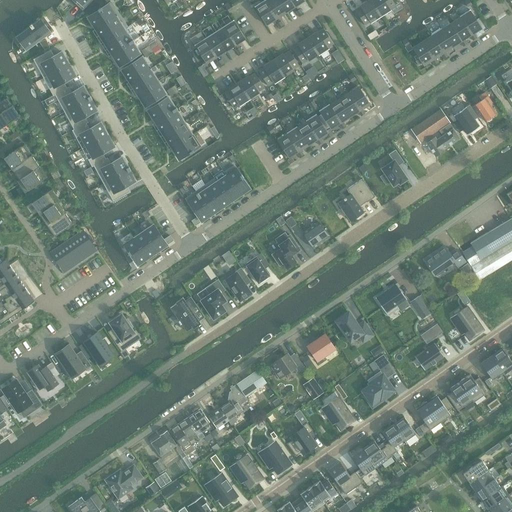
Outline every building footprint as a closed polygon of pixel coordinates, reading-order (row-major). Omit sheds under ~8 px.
[(71,0),(81,9),(90,0),(71,0)] [(285,12),(277,0),(265,0),(264,1),(276,18),(285,12)] [(295,6),(290,0),(277,0),(285,12),(295,6)] [(381,18),(370,0),(355,11),(364,26),(370,22),(371,24),(381,18)] [(396,5),(392,0),(371,0),(370,0),(381,18),(391,11),(390,9),(396,5)] [(276,18),(264,1),(254,7),(266,25),(276,18)] [(99,11),(88,18),(96,29),(119,14),(112,3),(102,9),(101,8),(98,10),(99,11)] [(471,12),(470,10),(460,16),(461,18),(471,34),(481,28),(471,12)] [(119,14),(96,29),(104,42),(127,27),(119,14)] [(461,18),(460,16),(459,17),(461,19),(451,25),(462,40),(471,34),(461,18)] [(31,28),(19,37),(27,49),(53,31),(44,19),(33,26),(32,25),(32,24),(30,26),(31,28)] [(234,20),(224,27),(235,45),(245,38),(234,20)] [(462,40),(451,25),(442,30),(441,28),(441,29),(442,31),(452,47),(462,40)] [(127,27),(104,42),(112,55),(134,41),(133,40),(132,41),(125,29),(128,27),(127,27)] [(235,45),(224,27),(214,33),(225,51),(235,45)] [(324,29),(308,39),(319,56),(329,50),(328,48),(334,44),(324,29)] [(442,31),(441,29),(431,35),(432,37),(442,53),(452,47),(442,31)] [(378,35),(375,31),(370,34),(373,39),(378,35)] [(225,51),(214,33),(204,39),(216,57),(225,51)] [(432,37),(431,35),(432,37),(423,43),(433,59),(442,53),(432,37)] [(216,57),(204,39),(194,45),(206,63),(216,57)] [(319,56),(308,39),(293,49),(302,64),(318,54),(319,56)] [(46,40),(39,43),(45,50),(49,47),(46,40)] [(134,41),(112,55),(120,66),(137,55),(140,53),(133,43),(134,42),(134,41)] [(433,59),(423,43),(413,49),(423,65),(433,59)] [(289,51),(274,61),(283,76),(299,66),(289,51)] [(48,52),(34,60),(43,78),(69,64),(62,52),(54,57),(51,58),(48,52)] [(142,57),(122,70),(130,82),(150,69),(142,57)] [(283,76),(274,61),(258,71),(268,86),(273,83),(275,85),(284,79),(283,77),(283,76)] [(69,64),(43,78),(44,78),(48,76),(51,82),(54,87),(49,89),(53,96),(68,87),(67,88),(64,82),(76,76),(69,64)] [(150,69),(130,82),(138,95),(158,82),(150,69)] [(265,88),(255,73),(239,83),(250,100),(251,100),(249,98),(265,88)] [(496,91),(489,80),(484,84),(491,94),(496,91)] [(158,82),(138,95),(145,107),(166,94),(158,82)] [(250,100),(239,83),(224,93),(233,108),(239,105),(240,107),(250,100)] [(68,87),(53,96),(55,95),(65,112),(91,98),(90,96),(89,97),(83,87),(72,93),(68,87)] [(349,94),(359,110),(369,104),(359,88),(349,94)] [(474,106),(485,122),(486,121),(489,122),(491,120),(492,118),(491,117),(496,114),(490,105),(492,103),(485,93),(479,97),(481,101),(474,106)] [(340,100),(350,116),(359,110),(349,94),(340,100)] [(0,112),(8,124),(19,116),(7,98),(0,102),(0,112)] [(91,98),(65,112),(74,130),(72,131),(88,123),(85,117),(96,110),(91,100),(92,100),(91,98)] [(168,98),(148,111),(156,123),(177,109),(176,108),(175,108),(168,98)] [(329,104),(329,105),(340,122),(350,116),(340,100),(330,106),(329,104)] [(329,105),(319,111),(330,129),(340,122),(329,105)] [(465,107),(454,115),(467,135),(479,126),(474,120),(478,118),(469,105),(466,108),(465,107)] [(177,109),(156,123),(164,135),(184,122),(177,111),(178,110),(177,109)] [(443,150),(452,144),(460,139),(453,129),(454,129),(450,123),(441,110),(411,130),(418,140),(421,142),(439,130),(439,131),(442,136),(436,140),(434,138),(427,143),(436,157),(444,151),(443,150)] [(316,114),(306,121),(317,139),(327,132),(316,114)] [(297,127),(296,127),(308,145),(317,139),(306,121),(307,123),(298,129),(297,127)] [(184,122),(164,135),(172,148),(192,135),(184,122)] [(88,123),(72,131),(76,138),(80,135),(86,147),(108,135),(101,123),(90,129),(87,124),(88,123)] [(296,127),(287,133),(298,151),(308,145),(296,127)] [(288,135),(278,142),(288,157),(298,151),(287,133),(286,133),(288,135)] [(108,135),(86,147),(93,158),(88,160),(92,167),(107,158),(106,159),(103,153),(114,147),(108,135)] [(192,135),(172,148),(179,160),(189,153),(190,154),(193,152),(193,151),(200,147),(192,135)] [(24,144),(4,158),(12,169),(32,156),(24,144)] [(405,162),(396,150),(390,155),(394,161),(383,169),(395,186),(400,183),(401,184),(408,180),(399,166),(405,162)] [(32,156),(12,169),(19,180),(17,181),(17,182),(39,167),(32,156)] [(107,158),(92,167),(94,166),(103,183),(130,169),(129,167),(128,168),(122,158),(111,164),(107,158)] [(365,164),(359,168),(363,173),(368,170),(365,164)] [(234,166),(224,173),(226,176),(240,196),(249,189),(234,166)] [(36,186),(45,179),(38,168),(40,167),(39,167),(17,182),(20,187),(25,193),(30,190),(32,192),(38,188),(36,186)] [(130,169),(103,183),(113,202),(127,194),(124,188),(127,186),(135,181),(130,171),(131,171),(130,169)] [(217,178),(215,179),(217,182),(230,202),(240,196),(226,176),(224,173),(226,176),(219,181),(217,178)] [(58,178),(54,181),(58,186),(61,184),(63,183),(59,178),(58,178)] [(215,179),(205,185),(207,188),(221,208),(230,202),(217,182),(215,179)] [(344,199),(338,203),(350,221),(364,212),(360,207),(366,202),(367,203),(375,197),(363,179),(347,190),(350,195),(346,198),(345,197),(343,199),(344,199)] [(205,185),(196,192),(197,194),(211,215),(221,208),(207,188),(205,185)] [(32,203),(39,214),(41,213),(60,201),(52,189),(32,203)] [(196,192),(186,199),(188,202),(198,217),(202,222),(211,215),(197,194),(196,192)] [(47,225),(65,213),(58,203),(60,201),(39,214),(47,225)] [(321,218),(315,210),(310,214),(315,222),(321,218)] [(55,237),(73,224),(65,213),(47,225),(55,237)] [(285,223),(282,219),(281,217),(276,220),(278,222),(281,227),(285,223)] [(292,217),(287,220),(292,228),(297,224),(292,217)] [(470,243),(472,247),(462,253),(476,276),(479,281),(511,260),(511,219),(511,218),(470,243)] [(313,249),(329,238),(319,222),(303,232),(309,242),(308,242),(310,246),(311,245),(313,249)] [(153,225),(143,232),(157,252),(166,246),(167,245),(163,240),(153,225)] [(49,253),(61,270),(95,247),(83,230),(49,253)] [(143,232),(134,238),(148,258),(157,252),(143,232)] [(301,250),(290,235),(288,237),(285,233),(275,240),(281,249),(272,255),(280,266),(283,264),(287,269),(297,262),(295,260),(293,256),(301,250)] [(134,238),(124,245),(129,252),(128,252),(130,256),(131,255),(138,265),(148,258),(134,238)] [(434,253),(424,260),(435,275),(454,261),(458,267),(465,262),(456,250),(450,254),(445,248),(438,253),(439,253),(435,255),(434,253)] [(264,268),(269,264),(261,253),(245,264),(258,283),(269,276),(265,269),(264,268)] [(0,323),(9,318),(12,322),(19,318),(16,313),(23,308),(26,313),(33,308),(30,303),(34,300),(20,279),(10,265),(6,258),(1,261),(0,259),(0,323)] [(468,264),(460,270),(468,281),(476,276),(468,264)] [(243,282),(248,278),(241,269),(235,272),(236,273),(226,280),(240,301),(244,298),(246,299),(252,295),(246,286),(243,282)] [(488,288),(475,297),(487,315),(494,310),(492,308),(498,303),(496,301),(506,294),(511,301),(511,300),(511,276),(510,274),(498,282),(504,291),(494,298),(488,288)] [(226,290),(218,279),(205,289),(209,295),(201,301),(214,319),(225,311),(221,304),(226,301),(221,294),(226,290)] [(396,284),(376,299),(388,316),(399,309),(397,306),(406,299),(396,284)] [(462,291),(458,294),(466,306),(470,302),(462,291)] [(187,331),(192,327),(193,329),(201,324),(191,310),(197,306),(191,297),(185,301),(183,298),(175,303),(176,304),(170,308),(179,321),(178,321),(181,325),(182,324),(187,331)] [(418,297),(411,302),(422,319),(429,314),(418,297)] [(467,309),(454,319),(469,340),(482,331),(467,309)] [(337,322),(336,322),(350,342),(351,340),(352,341),(353,341),(353,340),(360,335),(365,341),(373,336),(364,322),(358,326),(358,325),(357,325),(354,321),(355,321),(349,313),(348,314),(347,313),(346,314),(337,320),(336,320),(337,322)] [(111,336),(122,351),(136,341),(132,335),(134,333),(131,329),(133,327),(127,319),(125,321),(121,315),(120,316),(119,315),(111,321),(112,322),(110,323),(116,332),(111,336)] [(436,325),(426,332),(432,340),(442,333),(436,325)] [(98,343),(103,340),(97,332),(82,342),(99,366),(107,361),(114,356),(107,346),(102,349),(98,343)] [(325,335),(317,340),(318,341),(308,348),(317,361),(328,353),(328,352),(334,348),(325,335)] [(425,351),(415,358),(424,370),(432,365),(433,366),(433,365),(435,363),(436,363),(436,362),(444,357),(434,343),(424,350),(425,351)] [(90,364),(84,355),(79,359),(76,354),(69,344),(69,346),(56,355),(55,353),(54,354),(72,380),(72,379),(71,377),(90,364)] [(511,362),(502,349),(491,357),(504,375),(511,369),(511,362)] [(287,354),(271,365),(280,379),(293,370),(294,369),(297,373),(304,368),(296,356),(291,360),(289,358),(289,357),(287,354)] [(307,355),(301,359),(306,367),(312,363),(307,355)] [(371,386),(363,391),(369,400),(368,401),(373,407),(382,400),(381,399),(394,391),(386,379),(396,373),(383,355),(374,361),(380,371),(376,375),(367,381),(371,386)] [(504,375),(491,357),(481,364),(493,380),(502,373),(504,375)] [(54,378),(59,374),(52,363),(42,370),(38,365),(27,372),(39,390),(44,386),(48,391),(59,384),(54,378)] [(229,392),(231,395),(230,399),(240,413),(243,411),(239,406),(241,405),(248,400),(246,397),(266,383),(257,370),(230,389),(232,391),(230,392),(229,392)] [(474,381),(470,374),(459,382),(474,402),(489,392),(479,378),(474,381)] [(313,378),(307,382),(317,397),(323,393),(313,378)] [(42,405),(32,391),(26,395),(16,380),(1,390),(18,413),(31,404),(35,410),(42,405)] [(474,402),(459,382),(449,389),(452,392),(447,396),(457,411),(472,401),(474,403),(474,402)] [(338,384),(334,387),(341,397),(345,394),(338,384)] [(452,408),(446,398),(441,401),(438,397),(428,404),(426,402),(440,423),(451,416),(448,411),(452,408)] [(339,398),(325,408),(336,423),(341,429),(354,420),(339,398)] [(230,399),(228,400),(229,402),(220,408),(228,421),(231,425),(236,422),(236,419),(235,417),(240,413),(230,399)] [(440,423),(426,402),(416,409),(425,423),(419,427),(424,434),(440,423)] [(220,409),(208,416),(217,429),(218,428),(219,431),(224,427),(223,425),(228,421),(220,408),(220,409)] [(202,433),(207,429),(204,425),(209,422),(200,409),(199,410),(197,409),(194,411),(194,413),(185,419),(200,441),(205,437),(202,433)] [(405,441),(416,434),(413,431),(404,417),(394,425),(405,441)] [(190,441),(195,438),(198,442),(200,441),(185,419),(178,424),(190,442),(190,441)] [(309,434),(313,431),(307,423),(302,426),(304,428),(290,437),(292,440),(287,444),(296,456),(301,453),(303,456),(317,446),(309,434)] [(170,429),(179,442),(184,450),(192,445),(190,442),(178,424),(170,429)] [(405,441),(394,425),(383,432),(389,442),(385,446),(386,447),(385,447),(392,457),(392,456),(392,455),(397,452),(393,447),(404,440),(405,442),(405,441)] [(419,427),(415,430),(420,437),(424,434),(419,427)] [(159,438),(151,443),(163,460),(173,453),(170,450),(174,447),(180,456),(184,453),(184,452),(178,444),(176,445),(167,432),(160,436),(161,437),(159,438)] [(239,436),(235,439),(240,446),(244,443),(239,436)] [(376,468),(392,457),(385,447),(381,450),(374,441),(363,449),(376,468)] [(276,443),(262,452),(273,467),(277,474),(291,464),(276,443)] [(217,444),(212,447),(215,452),(220,448),(217,444)] [(498,444),(490,449),(492,453),(501,447),(498,444)] [(193,446),(184,452),(184,453),(186,456),(196,450),(193,446)] [(376,468),(363,449),(352,457),(360,469),(355,472),(363,483),(360,479),(376,468)] [(215,455),(210,458),(214,463),(219,460),(215,455)] [(263,479),(247,457),(234,466),(244,482),(249,488),(263,479)] [(159,459),(153,463),(160,474),(166,470),(159,459)] [(469,483),(488,470),(482,461),(466,472),(463,474),(464,475),(469,483)] [(363,483),(355,472),(350,476),(340,462),(329,470),(346,495),(363,483)] [(107,479),(105,480),(118,499),(133,489),(131,486),(142,478),(134,466),(122,473),(120,470),(113,475),(111,476),(109,476),(108,478),(107,479)] [(476,492),(494,479),(488,470),(469,483),(476,492)] [(222,475),(208,484),(219,499),(224,506),(237,496),(222,475)] [(499,489),(501,488),(494,479),(476,492),(482,500),(498,489),(499,489)] [(337,494),(328,481),(322,485),(321,483),(320,481),(312,486),(324,504),(325,503),(323,501),(328,498),(330,500),(337,494)] [(154,483),(147,487),(150,491),(149,492),(152,496),(160,491),(154,483)] [(312,511),(324,504),(312,486),(300,494),(302,496),(304,500),(299,504),(304,511),(312,511)] [(165,489),(162,491),(166,498),(170,495),(165,489)] [(490,508),(505,498),(499,489),(498,489),(482,500),(488,510),(490,508)] [(212,511),(211,510),(206,503),(202,497),(202,496),(188,506),(189,506),(190,508),(187,510),(184,507),(178,511),(179,511),(212,511)] [(82,497),(68,507),(72,511),(100,511),(90,498),(85,502),(82,497)] [(492,511),(502,511),(511,507),(505,498),(490,508),(492,511)] [(352,500),(347,503),(351,510),(356,506),(352,500)] [(304,511),(299,504),(293,508),(291,504),(289,502),(277,510),(278,511),(304,511)] [(347,503),(343,506),(346,511),(347,511),(351,509),(347,503)]
